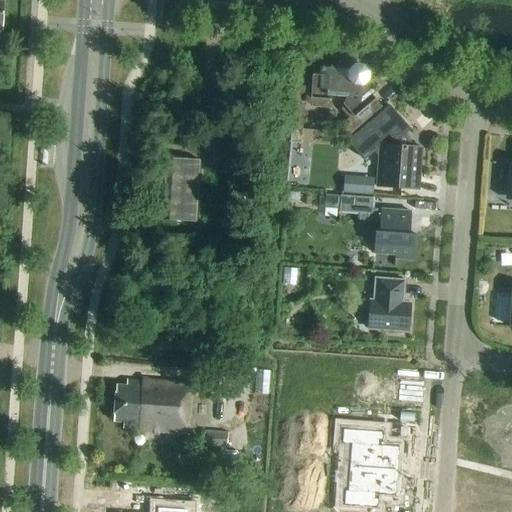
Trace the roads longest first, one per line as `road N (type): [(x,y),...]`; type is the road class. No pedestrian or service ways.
road 1 (secondary): [(54,339),(89,237),(108,0)]
road 2 (secondary): [(84,0),(68,223),(49,308),(54,339)]
road 3 (residential): [(463,360),(474,99)]
road 4 (secondary): [(41,511),(54,339)]
road 5 (residential): [(441,511),(449,397),(463,360)]
road 6 (unclassified): [(474,99),(365,0)]
